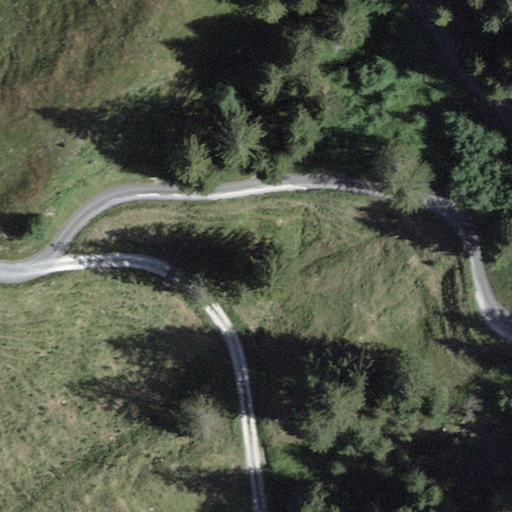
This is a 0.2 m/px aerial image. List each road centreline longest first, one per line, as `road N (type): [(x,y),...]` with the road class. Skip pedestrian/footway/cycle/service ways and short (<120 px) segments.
road 1 (track): [(511,311),(477,247),(438,211),(389,188),(327,181),(112,198),(40,264),(0,270)]
road 2 (track): [(40,264),(146,261),(196,286),(237,353),(261,511)]
road 3 (track): [(420,0),(511,109)]
